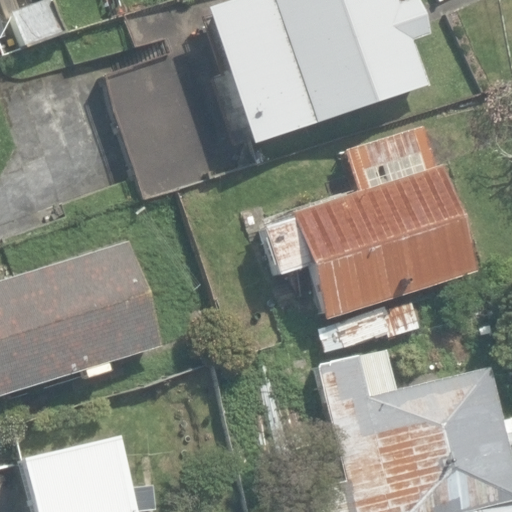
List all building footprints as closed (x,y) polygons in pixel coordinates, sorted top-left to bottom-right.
[(19,49),(60,35),(48,0),(7,15),(19,49)] [(232,0),(191,14),(238,149),(418,86),(402,41),(421,34),(410,0),(392,7),(389,0),(232,0)] [(97,71),(137,193),(218,164),(177,41),(97,71)] [(298,270),(315,323),(468,274),(434,167),(429,169),(416,129),(338,155),(350,195),(281,217),(283,225),(252,235),(266,280),(298,270)] [(0,280),(0,397),(75,374),(77,380),(99,374),(97,367),(152,351),(119,244),(0,280)] [(304,335),(310,352),(335,344),(336,351),(368,341),(369,344),(412,331),(404,304),(304,335)] [(511,511),(511,508),(510,500),(479,370),(382,393),(374,360),(348,366),(346,360),(308,369),(336,486),(301,494),(305,511),(511,511)] [(123,511),(107,441),(10,463),(21,511),(123,511)]
